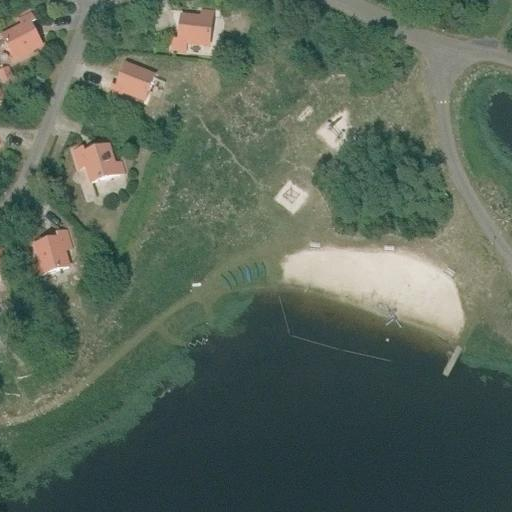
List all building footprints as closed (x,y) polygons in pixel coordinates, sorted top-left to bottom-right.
[(209,46),(213,14),(202,12),(201,19),(181,17),(179,42),(174,42),(173,49),(185,50),(186,44),(209,46)] [(14,61),(42,46),(30,24),(35,22),(31,15),(20,21),(23,27),(2,37),(14,61)] [(112,87),(109,94),(121,99),(123,93),(145,102),(154,77),(126,66),(116,89),(112,87)] [(0,71),(0,80),(2,84),(13,78),(8,67),(0,71)] [(87,168),(92,184),(123,175),(120,164),(113,166),(108,147),(84,154),(82,150),(75,152),(80,170),(87,168)] [(45,188),(49,200),(65,195),(60,182),(45,188)] [(41,265),(34,267),(37,278),(69,269),(64,252),(70,250),(65,232),(58,234),(59,239),(35,246),(41,265)] [(31,261),(27,247),(13,251),(18,265),(31,261)]
